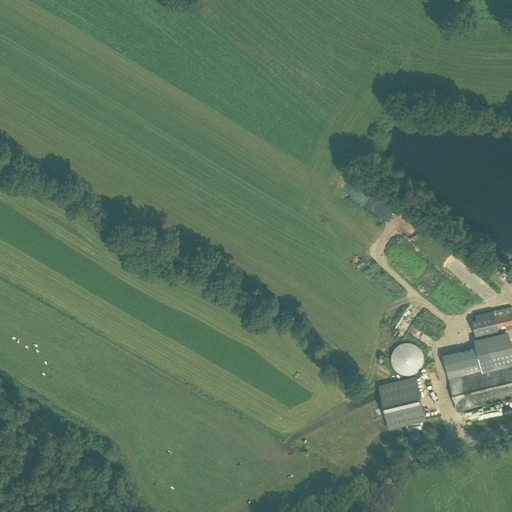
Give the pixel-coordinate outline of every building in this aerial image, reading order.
[(450,250),(447,253),(457,260),(459,256),(450,250)] [(463,263),(453,272),(470,291),(481,281),(463,263)] [(426,265),(417,274),(449,303),(458,293),(426,265)] [(476,337),(511,328),(511,309),(511,307),(475,315),(476,318),(472,319),(476,337)] [(511,397),(511,346),(508,330),(474,338),(476,346),(443,354),(449,379),(456,411),(511,397)] [(424,357),(424,353),(423,350),(421,348),(419,345),(417,343),(415,342),(411,341),(408,341),(406,341),(403,342),(400,344),(397,346),(396,348),(394,350),(393,354),(393,357),(393,359),(394,362),(396,365),(397,367),(400,369),(402,371),(405,372),(408,372),(411,372),(414,371),(416,370),(419,368),(421,366),(423,363),(424,360),(424,357)] [(419,372),(422,399),(434,397),(431,380),(429,380),(428,371),(419,372)] [(389,427),(425,418),(415,376),(379,385),(389,427)]
